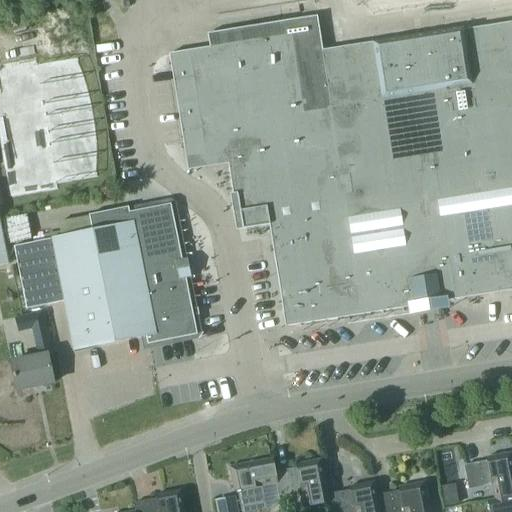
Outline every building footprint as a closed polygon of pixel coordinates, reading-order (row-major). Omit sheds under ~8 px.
[(365,0),(368,12),(457,0),(365,0)] [(209,47),(169,54),(172,73),(183,141),(183,144),(196,156),(231,151),(240,211),(241,216),(243,229),(269,225),(285,326),(413,306),(414,306),(428,304),(440,302),(439,302),(442,302),(511,290),(511,22),(463,30),(463,28),(372,43),(322,50),(317,16),(291,20),(218,32),(207,34),(209,47)] [(29,58),(0,63),(0,153),(1,153),(4,169),(3,169),(8,197),(55,187),(54,181),(95,172),(94,166),(94,152),(93,141),(93,132),(91,120),(93,120),(93,119),(90,120),(88,105),(90,105),(90,104),(87,105),(84,93),(81,82),(78,74),(72,61),(71,55),(30,63),(29,58)] [(182,256),(171,200),(129,208),(128,203),(90,211),(93,226),(16,242),(29,305),(67,297),(77,345),(146,331),(147,337),(148,341),(199,331),(187,275),(191,274),(187,255),(182,256)] [(26,215),(2,220),(7,244),(30,239),(26,215)] [(19,334),(46,329),(43,310),(15,315),(19,334)] [(10,362),(15,390),(52,383),(47,355),(10,362)] [(491,485),(493,499),(511,495),(511,462),(510,453),(486,458),(486,461),(463,466),(468,489),(491,485)] [(260,487),(276,484),(274,473),(272,459),(228,467),(233,492),(237,491),(240,511),(251,511),(265,510),(260,487)] [(276,484),(278,496),(301,492),(304,508),(328,503),(327,495),(320,460),(296,465),(296,469),(274,473),(276,484)] [(327,495),(328,503),(329,511),(378,511),(375,496),(376,496),(373,482),(348,487),(349,491),(327,495)] [(378,511),(427,511),(422,483),(397,488),(398,492),(376,496),(375,496),(378,511)] [(455,483),(442,485),(445,504),(458,502),(455,483)] [(135,511),(183,511),(180,491),(155,496),(156,500),(134,505),(135,511)] [(511,511),(511,495),(493,499),(487,500),(488,511),(511,511)] [(216,511),(238,511),(237,496),(215,498),(216,511)]
